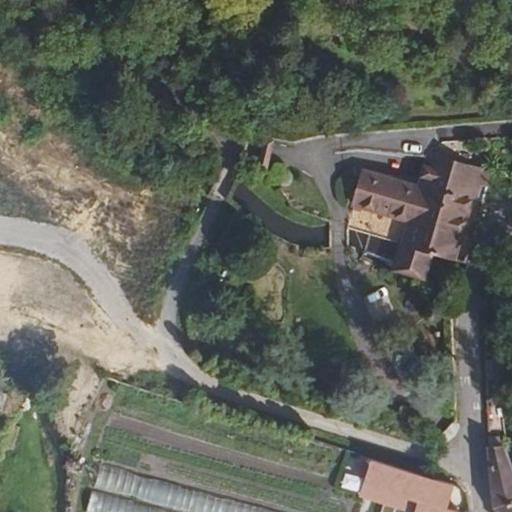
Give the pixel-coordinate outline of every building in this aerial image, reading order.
[(426,150),(426,151),(461,164),(479,167),(481,163),(428,149),(426,150)] [(406,217),(399,242),(430,251),(455,258),(472,195),(479,167),(461,164),(426,151),(416,184),(360,168),(350,201),(406,217)] [(485,199),(495,171),(479,167),(472,195),(485,199)] [(430,251),(399,242),(396,257),(395,259),(395,261),(425,269),(426,268),(427,264),(428,260),(430,251)] [(511,511),(511,464),(508,456),(502,439),(488,439),(492,500),(497,511),(511,511)] [(453,482),(363,454),(361,462),(369,465),(364,479),(418,497),(412,511),(442,511),(445,505),(453,482)]
